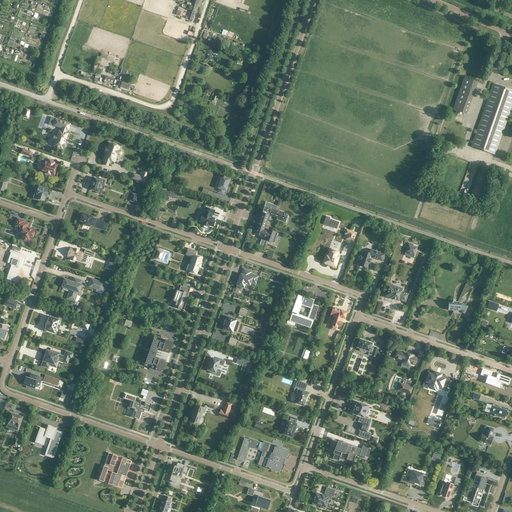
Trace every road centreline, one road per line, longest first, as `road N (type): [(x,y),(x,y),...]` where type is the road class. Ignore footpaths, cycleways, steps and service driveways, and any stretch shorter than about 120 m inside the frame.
road 1 (residential): [(313,0),(226,249)]
road 2 (residential): [(226,249),(159,446)]
road 3 (residential): [(8,362),(1,384),(10,395),(159,446)]
road 4 (residential): [(226,249),(67,192)]
road 5 (residential): [(357,317),(511,371)]
road 6 (residential): [(357,317),(356,292),(226,249)]
road 7 (residential): [(305,465),(357,317)]
road 8 (residential): [(56,222),(8,362)]
road 9 (residential): [(159,446),(295,493)]
road 10 (residential): [(305,465),(438,511)]
